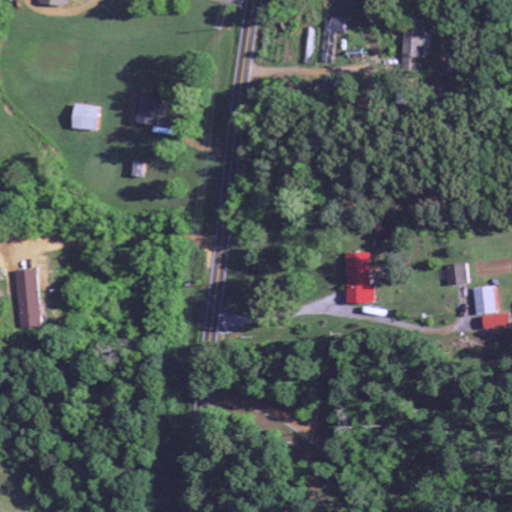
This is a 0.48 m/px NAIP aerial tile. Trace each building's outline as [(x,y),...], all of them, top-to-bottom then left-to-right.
[(322,61),(335,63),(338,33),(349,34),(350,20),(326,17),(322,61)] [(434,58),(435,28),(413,27),(411,67),(428,68),(428,58),(434,58)] [(160,126),(167,99),(146,94),(140,122),(160,126)] [(75,128),(99,131),(102,107),(79,104),(75,128)] [(349,253),(350,304),(375,303),(374,253),(349,253)] [(452,285),(474,282),(471,263),(449,266),(452,285)] [(25,270),(27,327),(50,327),(48,269),(25,270)] [(480,287),(482,314),(501,313),(500,287),(480,287)]
